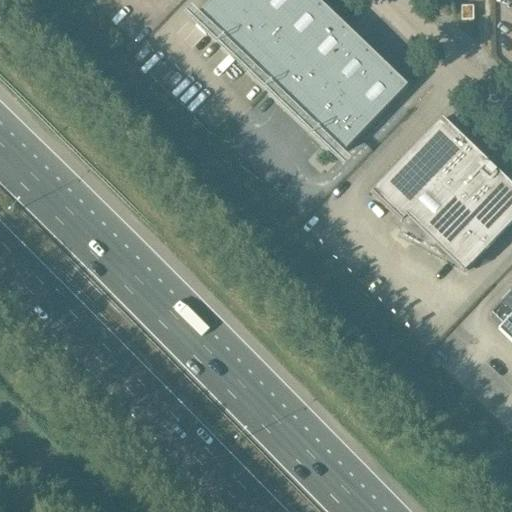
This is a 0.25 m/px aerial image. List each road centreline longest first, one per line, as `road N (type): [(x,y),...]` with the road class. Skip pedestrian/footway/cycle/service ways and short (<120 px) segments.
road 1 (motorway): [(356,511),(0,154)]
road 2 (motorway): [(0,251),(258,511)]
road 3 (unclassified): [(511,124),(405,21)]
